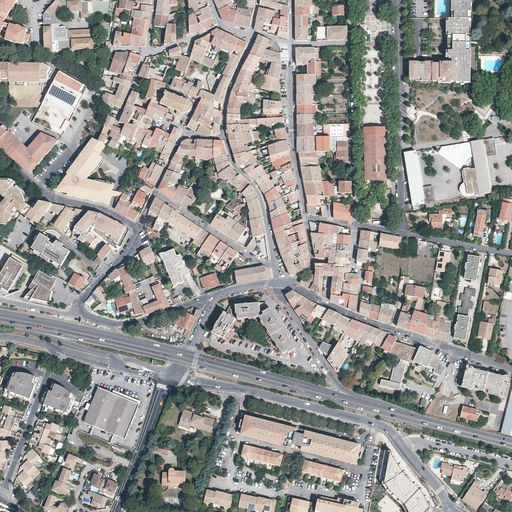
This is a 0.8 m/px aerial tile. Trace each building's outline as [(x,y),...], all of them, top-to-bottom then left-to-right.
[(1,0),(2,0),(0,2),(0,37),(1,35),(0,35),(0,31),(1,30),(2,30),(3,30),(4,27),(6,28),(5,31),(8,32),(6,37),(9,38),(9,40),(13,42),(14,39),(17,40),(16,43),(20,44),(21,41),(24,42),(28,43),(30,34),(26,33),(28,29),(21,27),(21,26),(20,25),(17,25),(17,26),(10,24),(10,25),(6,24),(3,23),(4,20),(6,21),(13,10),(14,11),(15,9),(16,6),(18,0),(1,0)] [(56,0),(43,14),(45,52),(99,49),(99,46),(98,40),(96,40),(95,31),(68,31),(68,30),(66,30),(65,27),(59,27),(59,24),(57,24),(55,24),(54,15),(52,15),(52,14),(54,12),(56,13),(61,7),(66,2),(67,12),(80,12),(80,20),(82,20),(82,14),(88,14),(88,2),(81,3),(81,1),(73,1),(73,0),(56,0)] [(179,6),(177,0),(163,0),(159,0),(158,8),(157,14),(169,16),(169,15),(170,7),(179,6)] [(214,0),(216,3),(219,10),(229,7),(233,6),(236,5),(238,5),(239,5),(239,2),(235,2),(231,2),(230,0),(214,0)] [(281,10),(281,5),(276,4),(260,0),(260,3),(260,5),(281,10)] [(453,0),(454,4),(451,4),(451,12),(454,12),(454,19),(468,19),(468,12),(471,12),(471,8),(469,8),(468,0),(453,0)] [(132,11),(134,3),(134,2),(121,1),(119,9),(120,10),(132,11)] [(209,5),(207,1),(197,5),(200,11),(206,9),(206,7),(205,6),(209,5)] [(244,6),(239,5),(233,23),(242,26),(249,28),(254,8),(254,2),(248,1),(246,1),(245,5),(244,5),(244,6)] [(55,24),(57,24),(57,16),(60,12),(67,12),(66,2),(61,7),(56,13),(54,12),(52,14),(52,15),(54,15),(55,24)] [(151,8),(151,6),(137,5),(136,11),(141,11),(141,12),(150,13),(151,8)] [(200,11),(197,5),(192,7),(194,10),(196,13),(200,11)] [(239,5),(238,5),(236,5),(233,6),(232,9),(230,8),(229,7),(219,10),(223,20),(224,21),(225,21),(233,23),(239,5)] [(343,11),(343,6),(342,6),(337,6),(333,6),(333,16),(344,16),(343,11)] [(196,13),(190,16),(190,34),(192,34),(195,33),(195,25),(205,21),(212,19),(213,18),(211,14),(209,7),(206,9),(200,11),(203,16),(198,18),(196,13)] [(310,16),(310,7),(296,7),(296,11),(296,17),(310,16)] [(258,15),(274,19),(275,19),(276,12),(259,8),(259,11),(258,15)] [(150,15),(150,13),(141,12),(136,12),(135,18),(134,19),(149,20),(150,15)] [(169,19),(169,16),(157,14),(156,20),(155,27),(157,27),(164,28),(164,29),(163,32),(166,32),(167,26),(168,26),(169,19)] [(272,26),(273,26),(274,19),(258,15),(257,18),(256,22),(267,24),(272,26)] [(314,19),(314,16),(310,16),(296,17),(296,21),(296,27),(308,27),(310,27),(310,25),(308,25),(308,21),(314,21),(314,19)] [(288,21),(288,18),(281,18),(281,20),(275,19),(274,19),(273,26),(280,27),(288,27),(288,21)] [(148,26),(149,20),(134,19),(132,35),(132,36),(140,37),(147,38),(148,26)] [(216,27),(212,19),(205,21),(209,30),(212,29),(216,27)] [(468,61),(468,58),(471,58),(471,54),(469,54),(469,51),(468,51),(468,49),(471,49),(471,38),(468,38),(468,35),(469,35),(469,32),(471,32),(471,28),(468,28),(468,26),(471,26),(471,22),(469,22),(469,19),(468,19),(454,19),(451,19),(449,19),(449,22),(446,22),(446,26),(449,26),(449,28),(446,28),(446,32),(449,32),(449,35),(451,35),(451,36),(448,36),(448,50),(451,50),(451,51),(448,51),(448,54),(446,54),(446,58),(449,58),(449,59),(452,59),(452,65),(452,67),(448,67),(448,66),(448,65),(447,65),(446,65),(444,65),(444,63),(442,63),(442,65),(433,65),(433,63),(410,63),(410,83),(461,83),(464,83),(471,83),(471,75),(468,75),(468,72),(471,72),(471,68),(468,68),(468,67),(468,64),(471,64),(471,61),(468,61)] [(209,30),(205,21),(195,25),(195,33),(202,33),(205,32),(209,30)] [(273,26),(272,26),(271,30),(268,30),(267,24),(256,22),(254,29),(261,32),(268,34),(277,36),(284,38),(288,40),(288,27),(280,27),(273,26)] [(176,41),(176,40),(176,25),(168,26),(167,26),(166,32),(164,45),(171,43),(176,41)] [(347,32),(347,26),(327,27),(327,41),(333,40),(343,40),(347,35),(347,32)] [(308,41),(308,27),(296,27),(296,41),(302,41),(308,41)] [(207,36),(204,38),(203,40),(210,44),(217,47),(214,53),(218,55),(220,52),(222,49),(221,48),(228,35),(223,32),(217,30),(207,36)] [(131,47),(132,36),(132,35),(128,35),(124,34),(123,37),(121,37),(120,47),(125,47),(131,47)] [(234,38),(228,35),(221,48),(222,49),(231,53),(227,59),(229,60),(232,53),(234,50),(239,40),(234,38)] [(270,51),(280,54),(280,50),(279,45),(264,38),(259,35),(255,45),(251,54),(261,58),(265,50),(267,46),(271,48),(270,51)] [(138,47),(140,37),(132,36),(131,47),(134,47),(138,47)] [(146,46),(147,38),(140,37),(138,47),(141,46),(146,46)] [(196,42),(194,45),(195,45),(207,50),(208,49),(210,44),(203,40),(204,38),(198,41),(196,42)] [(244,42),(239,40),(234,50),(238,52),(237,55),(232,53),(229,60),(227,64),(228,65),(236,68),(242,55),(248,44),(244,42)] [(207,50),(195,45),(194,49),(193,51),(190,58),(192,59),(201,63),(204,57),(207,50)] [(169,51),(171,59),(173,59),(180,59),(181,56),(180,47),(174,50),(169,51)] [(215,64),(213,68),(220,71),(222,70),(227,64),(229,60),(227,59),(231,53),(222,49),(220,52),(223,53),(221,57),(217,65),(215,64)] [(319,49),(297,49),(297,56),(297,62),(303,62),(303,65),(308,65),(307,62),(316,62),(316,60),(319,60),(319,54),(319,49)] [(281,59),(280,54),(270,51),(265,50),(261,58),(266,60),(268,62),(275,64),(281,67),(282,66),(281,65),(281,59)] [(123,54),(116,54),(110,72),(121,74),(123,75),(126,68),(128,62),(130,54),(123,54)] [(131,54),(130,54),(128,62),(138,65),(142,56),(137,55),(131,54)] [(260,61),(261,58),(251,54),(247,62),(243,68),(255,73),(256,73),(260,64),(259,63),(260,61)] [(171,64),(170,68),(171,68),(175,70),(185,72),(192,59),(190,58),(185,57),(181,56),(180,59),(179,63),(177,66),(171,64)] [(204,57),(201,63),(213,68),(215,64),(216,61),(206,58),(204,57)] [(192,59),(185,72),(183,78),(186,80),(189,81),(193,83),(192,86),(195,87),(195,84),(197,85),(199,81),(204,84),(202,91),(215,96),(223,80),(221,79),(221,80),(217,78),(219,74),(220,71),(213,68),(201,63),(192,59)] [(258,74),(265,63),(260,61),(259,63),(260,64),(256,73),(258,74)] [(10,77),(10,63),(2,62),(2,65),(0,64),(0,78),(1,79),(2,79),(2,77),(10,77)] [(138,65),(128,62),(126,68),(136,70),(137,67),(138,65)] [(145,63),(140,76),(144,79),(149,69),(149,67),(150,66),(151,62),(149,62),(149,63),(148,63),(147,63),(146,64),(145,63)] [(149,69),(144,79),(148,79),(150,79),(152,80),(162,82),(163,80),(165,75),(167,69),(168,67),(161,65),(160,62),(156,71),(151,70),(149,69)] [(320,76),(320,62),(316,62),(307,62),(308,65),(308,68),(309,75),(310,76),(315,76),(319,76),(320,76)] [(18,63),(10,63),(10,77),(10,78),(16,78),(16,80),(23,81),(23,79),(28,79),(33,79),(33,81),(40,81),(40,80),(40,78),(47,79),(48,77),(48,71),(51,67),(43,63),(41,63),(41,65),(37,65),(37,68),(33,68),(33,65),(17,65),(18,63)] [(281,73),(281,67),(275,64),(274,67),(273,75),(267,73),(265,76),(279,81),(281,73)] [(236,68),(228,65),(225,71),(222,76),(230,79),(233,75),(236,68)] [(136,70),(126,68),(123,75),(133,76),(134,73),(136,70)] [(163,80),(166,81),(167,76),(174,78),(174,79),(182,81),(183,79),(183,78),(185,72),(175,70),(171,68),(170,70),(167,69),(165,75),(163,80)] [(260,74),(258,74),(256,73),(255,73),(243,68),(240,75),(237,81),(250,86),(254,87),(260,89),(262,84),(252,81),(253,78),(264,81),(265,76),(260,74)] [(222,76),(219,74),(217,78),(221,80),(221,79),(223,80),(215,96),(213,101),(222,103),(228,87),(229,82),(230,79),(222,76)] [(61,75),(49,96),(74,109),(86,88),(61,75)] [(315,79),(315,76),(310,76),(309,75),(300,75),(297,75),(297,79),(297,85),(316,85),(315,80),(315,79)] [(166,81),(165,83),(167,84),(166,84),(169,86),(172,87),(174,79),(174,78),(167,76),(166,81)] [(279,81),(265,76),(264,81),(262,84),(260,89),(280,94),(280,87),(279,81)] [(120,85),(118,91),(127,95),(130,88),(130,82),(119,79),(115,77),(113,82),(120,85)] [(182,81),(174,79),(172,87),(179,89),(182,91),(185,83),(186,80),(183,78),(183,79),(182,81)] [(150,88),(146,97),(146,98),(153,100),(157,92),(157,91),(157,90),(163,92),(164,90),(166,84),(167,84),(165,83),(162,82),(152,80),(150,87),(150,88)] [(187,84),(185,83),(182,91),(186,93),(189,94),(192,86),(193,83),(189,81),(187,84)] [(195,96),(198,98),(201,91),(202,91),(204,84),(199,81),(197,85),(195,84),(195,87),(192,86),(189,94),(195,96)] [(253,91),(254,87),(250,86),(237,81),(236,83),(234,86),(253,91)] [(316,95),(316,85),(297,85),(297,89),(297,95),(316,95)] [(232,92),(259,95),(259,93),(259,92),(253,91),(234,86),(233,89),(232,91),(232,92)] [(105,93),(101,100),(105,104),(112,108),(113,105),(115,99),(124,102),(126,98),(127,95),(118,91),(116,96),(105,93)] [(171,94),(168,92),(166,91),(161,105),(163,105),(166,106),(169,108),(171,109),(171,108),(175,110),(176,111),(177,111),(176,114),(182,117),(184,114),(185,115),(185,114),(186,114),(186,113),(186,114),(188,113),(189,112),(190,111),(191,110),(191,108),(191,105),(191,104),(190,103),(190,102),(190,101),(188,100),(188,101),(183,99),(184,98),(182,97),(181,98),(176,96),(176,95),(175,94),(174,95),(171,94)] [(213,101),(215,96),(202,91),(201,91),(198,98),(201,100),(198,107),(208,112),(220,118),(221,112),(213,108),(215,107),(215,106),(215,105),(212,104),(213,101)] [(127,105),(125,111),(133,113),(134,113),(134,111),(138,112),(139,108),(134,106),(137,100),(139,94),(136,93),(133,92),(131,95),(127,105)] [(153,100),(152,103),(157,105),(159,100),(162,94),(157,92),(153,100)] [(141,95),(139,94),(137,100),(150,105),(151,103),(152,103),(153,100),(146,98),(146,97),(145,96),(141,95)] [(316,99),(316,95),(297,95),(297,102),(297,105),(316,105),(316,102),(316,99)] [(122,106),(124,102),(115,99),(113,105),(121,109),(122,106)] [(150,105),(137,100),(134,106),(139,108),(147,111),(147,110),(150,105)] [(282,106),(281,102),(264,100),(264,103),(265,110),(280,110),(282,110),(282,106)] [(151,103),(150,105),(147,110),(155,113),(156,114),(159,115),(162,107),(157,105),(152,103),(151,103)] [(316,109),(316,105),(297,105),(297,108),(297,115),(316,115),(316,109)] [(169,110),(162,107),(159,115),(164,117),(171,119),(173,116),(167,113),(169,110)] [(206,117),(208,112),(198,107),(196,110),(195,112),(196,112),(202,115),(206,117)] [(138,112),(137,113),(152,119),(153,116),(154,115),(155,113),(147,110),(147,111),(139,108),(138,112)] [(119,123),(125,125),(128,126),(129,124),(131,119),(132,116),(133,113),(125,111),(121,120),(119,123)] [(198,123),(202,115),(196,112),(195,114),(194,116),(192,120),(198,123)] [(220,122),(220,118),(208,112),(206,117),(214,122),(215,118),(217,119),(215,123),(217,124),(220,126),(220,122)] [(137,114),(136,118),(135,119),(149,126),(150,125),(150,123),(153,125),(155,121),(153,120),(152,119),(137,113),(137,114)] [(214,122),(206,117),(202,115),(198,123),(201,125),(213,131),(215,132),(219,134),(219,129),(220,126),(217,124),(215,127),(212,126),(214,122)] [(316,119),(316,115),(297,115),(297,120),(298,125),(316,125),(316,119)] [(116,119),(109,116),(106,121),(113,124),(115,121),(116,119)] [(284,120),(283,117),(266,119),(257,119),(257,125),(257,127),(257,128),(272,127),(272,123),(284,123),(284,120)] [(149,126),(135,119),(135,120),(133,125),(127,137),(125,142),(129,144),(132,139),(132,140),(134,137),(139,127),(147,130),(148,129),(148,128),(149,126)] [(257,125),(257,119),(240,120),(240,126),(240,132),(249,132),(249,130),(249,126),(257,125)] [(197,132),(201,125),(198,123),(192,120),(191,122),(188,127),(193,130),(197,132)] [(113,124),(106,121),(101,135),(106,137),(109,129),(110,130),(112,126),(113,125),(113,124)] [(124,129),(123,131),(121,134),(127,137),(133,125),(129,124),(128,126),(125,125),(124,129)] [(350,124),(324,125),(324,137),(331,137),(348,137),(349,137),(350,137),(350,130),(350,124)] [(212,135),(213,131),(201,125),(197,132),(210,135),(212,135)] [(317,137),(316,125),(298,125),(298,130),(298,136),(298,137),(299,137),(317,137)] [(113,126),(111,130),(110,136),(114,138),(115,138),(117,134),(121,136),(121,134),(123,131),(118,128),(115,127),(113,126)] [(240,132),(240,126),(228,126),(228,128),(229,131),(227,131),(227,134),(229,134),(240,133),(240,132)] [(146,133),(147,130),(139,127),(134,137),(136,138),(135,141),(137,142),(142,131),(146,133)] [(175,128),(171,136),(169,140),(175,144),(178,136),(181,130),(175,128)] [(286,134),(285,128),(275,130),(277,138),(275,138),(276,140),(273,140),(274,144),(287,140),(286,134)] [(367,166),(366,130),(366,129),(364,129),(364,143),(365,168),(365,178),(365,181),(367,181),(367,179),(367,174),(387,173),(387,180),(389,180),(388,128),(385,128),(386,129),(387,165),(367,166)] [(156,129),(156,131),(155,132),(154,133),(152,138),(155,140),(161,131),(159,130),(156,129)] [(386,129),(366,130),(367,166),(387,165),(386,129)] [(0,143),(2,145),(0,147),(7,153),(9,151),(12,154),(16,157),(14,159),(21,165),(30,164),(30,161),(32,159),(38,164),(47,153),(59,140),(41,131),(25,147),(24,146),(25,145),(8,130),(7,131),(0,139),(0,143)] [(148,131),(147,130),(146,133),(142,131),(137,142),(135,147),(140,150),(142,147),(143,145),(150,131),(148,131)] [(152,132),(150,131),(143,145),(148,147),(149,147),(152,138),(154,133),(152,132)] [(155,140),(152,138),(149,147),(155,150),(164,132),(162,132),(161,131),(155,140)] [(165,133),(164,132),(155,150),(158,152),(164,142),(166,139),(165,139),(167,134),(165,133)] [(257,132),(251,132),(240,133),(229,134),(229,136),(230,140),(245,140),(245,143),(252,142),(252,140),(258,139),(258,138),(257,132)] [(110,143),(108,146),(114,149),(121,136),(117,134),(115,138),(114,138),(110,143)] [(169,135),(167,134),(165,139),(166,139),(164,142),(158,152),(162,153),(162,154),(169,140),(171,136),(169,135)] [(101,135),(99,141),(104,144),(107,138),(106,137),(101,135)] [(317,145),(317,137),(299,137),(298,137),(298,146),(298,152),(299,152),(318,152),(324,152),(324,144),(317,145)] [(348,142),(348,137),(331,137),(331,138),(331,144),(331,152),(336,152),(336,153),(337,153),(338,153),(348,152),(348,146),(348,142)] [(103,160),(104,159),(99,155),(97,154),(101,149),(102,150),(106,145),(104,144),(99,141),(92,138),(84,149),(86,150),(82,156),(80,155),(75,161),(77,162),(73,168),(71,167),(70,169),(66,173),(68,174),(66,177),(65,176),(61,180),(63,181),(67,184),(70,180),(73,183),(74,182),(77,179),(75,178),(81,170),(89,176),(90,175),(93,170),(95,171),(96,170),(103,160)] [(183,159),(194,163),(194,162),(196,144),(195,144),(194,144),(194,140),(186,139),(182,142),(181,146),(177,153),(184,154),(183,159)] [(494,139),(471,142),(473,154),(474,158),(475,167),(476,169),(471,170),(469,168),(464,169),(466,185),(465,185),(464,186),(463,186),(462,187),(462,188),(462,189),(462,191),(462,192),(463,193),(463,194),(465,194),(466,194),(473,193),(474,195),(474,196),(491,193),(485,156),(496,154),(494,139)] [(162,154),(162,153),(159,158),(167,162),(171,155),(173,150),(175,144),(169,140),(162,154)] [(197,159),(203,159),(205,140),(201,140),(195,140),(195,144),(196,144),(194,162),(197,162),(197,159)] [(205,140),(203,159),(208,159),(210,159),(213,158),(214,150),(214,141),(210,140),(205,140)] [(245,143),(245,140),(230,140),(232,146),(233,151),(245,147),(245,146),(247,145),(245,143)] [(288,145),(287,140),(274,144),(271,145),(269,145),(271,153),(278,151),(289,148),(288,145)] [(217,141),(214,141),(214,150),(224,146),(222,141),(217,141)] [(470,154),(473,154),(471,142),(465,143),(469,146),(470,154)] [(443,147),(439,151),(460,166),(464,162),(463,158),(466,155),(470,154),(469,146),(465,143),(461,144),(459,147),(456,145),(454,147),(451,145),(449,148),(446,146),(443,147)] [(247,152),(250,151),(248,147),(247,145),(245,146),(245,147),(233,151),(234,153),(234,155),(246,152),(247,152)] [(271,153),(269,145),(264,147),(260,148),(258,149),(260,155),(269,153),(271,153)] [(224,146),(214,150),(213,158),(227,156),(225,150),(224,146)] [(235,159),(252,154),(250,151),(247,152),(246,152),(234,155),(235,157),(235,159)] [(416,151),(404,153),(407,171),(413,206),(414,210),(420,209),(419,205),(425,203),(426,209),(435,207),(434,202),(435,202),(432,186),(422,188),(416,151)] [(460,166),(439,151),(438,153),(460,169),(469,158),(474,158),(473,154),(470,154),(466,155),(463,158),(464,162),(460,166)] [(319,168),(318,152),(299,152),(300,158),(302,168),(319,168)] [(348,157),(348,152),(338,153),(337,153),(336,153),(336,156),(335,156),(335,161),(336,161),(336,167),(348,167),(348,157)] [(239,167),(254,156),(252,154),(235,159),(236,162),(237,165),(239,167)] [(280,156),(279,154),(271,157),(261,160),(263,166),(267,164),(272,162),(281,159),(281,158),(280,156)] [(291,157),(290,154),(281,158),(281,159),(272,162),(274,166),(282,163),(291,159),(291,157)] [(172,162),(182,166),(183,159),(175,156),(173,160),(172,162)] [(213,158),(216,165),(229,161),(228,158),(227,156),(213,158)] [(256,159),(254,156),(239,167),(241,169),(244,171),(258,162),(257,161),(256,159)] [(30,164),(21,165),(24,167),(30,167),(31,172),(32,171),(33,170),(38,164),(32,159),(30,161),(30,164)] [(292,162),(291,159),(282,163),(283,168),(292,164),(292,162)] [(141,160),(140,161),(138,165),(143,168),(146,163),(147,163),(141,160)] [(216,165),(220,172),(220,173),(231,167),(230,164),(229,161),(216,165)] [(169,169),(168,170),(179,174),(181,168),(182,168),(183,167),(186,168),(183,176),(185,177),(189,170),(190,168),(182,166),(172,162),(169,169)] [(261,167),(258,162),(244,171),(246,172),(248,174),(261,167)] [(156,164),(152,163),(145,176),(150,179),(156,164)] [(159,166),(156,164),(150,179),(157,183),(161,174),(164,168),(161,167),(159,166)] [(283,168),(274,171),(270,173),(274,180),(277,178),(279,176),(281,175),(293,169),(293,167),(292,164),(283,168)] [(216,177),(214,177),(211,180),(215,184),(220,178),(224,180),(226,179),(237,189),(238,190),(245,180),(242,178),(243,177),(242,176),(241,175),(239,175),(231,167),(220,173),(220,172),(218,173),(216,173),(216,177)] [(264,171),(261,167),(248,174),(250,176),(253,178),(264,171)] [(320,170),(319,168),(302,168),(302,171),(304,182),(322,182),(320,174),(320,170)] [(293,169),(281,175),(285,183),(294,177),(294,174),(293,170),(293,169)] [(466,185),(464,169),(462,171),(464,184),(462,184),(461,185),(460,186),(460,188),(460,190),(460,192),(460,193),(462,194),(463,195),(465,196),(466,196),(474,196),(474,195),(473,193),(466,194),(465,194),(463,194),(463,193),(462,192),(462,191),(462,189),(462,188),(462,187),(463,186),(464,186),(465,185),(466,185)] [(89,190),(91,180),(86,179),(89,176),(81,170),(75,178),(77,179),(74,182),(73,183),(70,180),(67,184),(63,181),(58,187),(60,188),(57,189),(56,190),(64,192),(65,189),(67,189),(68,189),(73,190),(74,186),(76,185),(80,186),(79,188),(89,190)] [(164,181),(175,185),(179,174),(168,170),(165,177),(164,181)] [(269,174),(267,170),(264,171),(253,178),(254,180),(257,182),(266,175),(269,174)] [(387,173),(367,174),(367,179),(370,179),(372,179),(374,180),(375,181),(376,183),(377,184),(377,185),(377,186),(387,186),(387,184),(387,180),(387,173)] [(270,181),(266,175),(257,182),(259,185),(261,188),(270,181)] [(150,179),(145,176),(144,179),(149,182),(149,183),(150,184),(155,186),(157,183),(150,179)] [(295,181),(294,177),(285,183),(281,185),(284,190),(296,184),(295,181)] [(279,181),(277,178),(274,180),(270,181),(261,188),(263,191),(265,195),(279,186),(277,182),(279,181)] [(0,195),(1,197),(10,184),(11,183),(6,180),(2,180),(0,180),(0,195)] [(112,190),(113,183),(112,183),(100,180),(98,180),(98,182),(91,180),(89,190),(79,188),(80,186),(76,185),(74,186),(73,190),(68,189),(67,189),(65,189),(64,192),(64,194),(68,195),(72,196),(73,195),(76,195),(75,197),(83,199),(84,197),(91,199),(90,201),(98,202),(98,201),(105,202),(105,204),(109,205),(111,195),(112,190)] [(247,182),(245,180),(238,190),(242,193),(250,186),(247,182)] [(170,198),(174,189),(175,185),(164,181),(159,190),(161,192),(170,198)] [(324,196),(322,182),(304,182),(306,192),(306,195),(324,196)] [(333,187),(332,182),(322,182),(324,196),(329,196),(333,196),(335,196),(335,194),(333,187)] [(351,188),(351,182),(339,182),(339,187),(333,187),(335,194),(351,193),(351,188)] [(10,184),(1,197),(5,199),(9,193),(13,186),(10,184)] [(296,184),(284,190),(283,191),(267,200),(268,202),(269,206),(283,199),(285,198),(297,192),(296,187),(296,184)] [(1,214),(0,213),(0,224),(1,224),(5,223),(6,224),(11,216),(12,214),(11,213),(10,213),(12,209),(14,207),(22,213),(28,204),(22,200),(23,199),(24,198),(24,197),(23,195),(22,194),(21,192),(20,191),(19,190),(18,189),(17,187),(14,185),(13,186),(9,193),(13,196),(12,197),(11,197),(10,197),(9,198),(10,199),(8,201),(9,201),(8,203),(6,202),(2,209),(1,210),(1,211),(2,212),(1,214)] [(148,188),(142,185),(140,189),(151,195),(152,193),(153,191),(148,188)] [(183,206),(190,211),(202,188),(198,186),(196,190),(190,187),(188,191),(180,205),(183,206)] [(242,193),(246,196),(254,192),(252,189),(250,186),(242,193)] [(283,191),(280,186),(279,186),(265,195),(266,197),(267,200),(283,191)] [(175,201),(180,205),(188,191),(179,187),(177,190),(174,189),(170,198),(175,201)] [(138,191),(138,192),(133,201),(137,203),(142,205),(145,200),(147,196),(138,191)] [(254,192),(246,196),(247,199),(248,202),(256,199),(255,195),(254,192)] [(298,196),(297,192),(285,198),(286,200),(290,198),(290,202),(287,203),(287,204),(290,203),(299,200),(298,196)] [(9,193),(5,199),(0,205),(0,204),(0,213),(1,214),(2,212),(1,211),(1,210),(2,209),(6,202),(8,203),(9,201),(8,201),(10,199),(9,198),(10,197),(11,197),(12,197),(13,196),(9,193)] [(131,204),(126,201),(127,200),(129,196),(123,193),(121,198),(115,210),(116,210),(125,216),(130,207),(131,205),(131,204)] [(325,204),(324,196),(306,195),(307,199),(308,204),(308,205),(321,206),(326,207),(325,204)] [(238,196),(237,196),(230,203),(227,205),(234,210),(241,204),(239,200),(238,196)] [(149,211),(158,217),(164,204),(161,202),(155,198),(150,209),(149,211)] [(257,202),(256,199),(248,202),(251,212),(260,210),(257,202)] [(285,206),(283,199),(269,206),(270,206),(270,210),(271,213),(285,206)] [(510,221),(511,211),(511,210),(511,200),(504,199),(503,206),(500,219),(510,221)] [(28,204),(22,213),(27,216),(32,220),(31,222),(36,225),(42,215),(43,215),(47,211),(49,208),(53,211),(58,214),(64,206),(52,203),(38,200),(35,203),(34,202),(31,206),(28,204)] [(286,208),(285,206),(271,213),(271,216),(272,220),(287,214),(289,214),(301,210),(300,204),(299,200),(290,203),(292,211),(287,212),(286,208)] [(162,219),(167,223),(168,222),(173,210),(171,209),(164,204),(158,217),(156,223),(154,227),(157,229),(162,219)] [(241,205),(241,204),(234,210),(239,213),(240,214),(245,210),(243,204),(241,205)] [(322,217),(321,206),(308,205),(308,204),(306,204),(307,209),(308,215),(313,215),(320,217),(322,217)] [(334,204),(333,204),(334,219),(352,221),(352,213),(352,207),(334,204)] [(82,210),(66,206),(64,209),(64,210),(65,211),(64,213),(63,212),(60,216),(58,218),(58,219),(59,219),(57,222),(56,221),(54,224),(65,234),(82,210)] [(64,206),(58,214),(58,215),(60,216),(63,212),(64,210),(64,209),(66,206),(64,206)] [(125,216),(134,221),(137,216),(139,213),(130,207),(125,216)] [(476,222),(484,224),(487,212),(487,211),(479,209),(479,210),(478,210),(476,222)] [(115,249),(126,227),(99,212),(89,210),(75,225),(73,233),(83,233),(87,229),(91,225),(93,227),(91,229),(115,249)] [(168,222),(194,240),(202,229),(186,219),(173,210),(168,222)] [(260,210),(251,212),(249,212),(251,219),(262,217),(261,213),(260,210)] [(443,230),(442,225),(442,217),(442,214),(446,214),(447,217),(452,217),(452,210),(439,210),(439,214),(435,214),(430,215),(430,220),(432,220),(432,230),(443,230)] [(363,220),(366,220),(372,220),(372,212),(363,212),(363,220)] [(240,214),(239,213),(234,221),(238,223),(243,216),(240,214)] [(289,219),(287,214),(272,220),(273,225),(274,231),(291,224),(290,221),(289,219),(289,218),(289,219)] [(226,221),(217,215),(211,225),(219,231),(228,237),(238,223),(234,221),(229,217),(226,221)] [(251,219),(250,220),(252,230),(246,225),(246,230),(249,232),(250,240),(251,241),(249,244),(246,248),(251,252),(255,247),(254,237),(266,234),(263,225),(262,217),(251,219)] [(483,230),(484,224),(476,222),(473,235),(482,236),(483,230)] [(246,230),(238,223),(228,237),(232,239),(237,243),(246,230)] [(320,234),(328,234),(330,225),(325,225),(315,223),(315,227),(320,227),(320,230),(320,234)] [(292,228),(291,224),(274,231),(275,232),(275,234),(290,229),(292,228)] [(295,227),(292,228),(290,229),(292,235),(305,230),(304,227),(304,224),(295,227)] [(333,235),(338,235),(339,227),(337,227),(330,225),(328,234),(333,235)] [(338,235),(350,236),(350,233),(351,229),(339,227),(338,235)] [(83,233),(78,239),(99,256),(104,261),(105,260),(104,259),(112,249),(87,229),(83,233)] [(193,242),(201,248),(210,235),(206,232),(202,229),(194,240),(193,242)] [(292,235),(290,229),(275,234),(276,236),(277,239),(287,236),(292,235)] [(360,240),(373,242),(374,233),(371,232),(361,231),(360,240)] [(306,236),(305,232),(298,234),(300,241),(297,242),(295,235),(288,237),(290,243),(294,250),(307,243),(306,236)] [(332,245),(333,235),(328,234),(320,234),(311,233),(312,238),(313,244),(332,245)] [(42,234),(32,249),(36,251),(50,260),(55,262),(62,267),(71,252),(63,248),(56,243),(55,245),(49,242),(51,239),(42,234)] [(379,243),(379,247),(400,251),(402,238),(390,236),(380,234),(380,237),(379,243)] [(199,251),(210,259),(213,254),(221,242),(215,239),(210,235),(201,248),(199,251)] [(349,242),(350,236),(338,235),(333,235),(332,245),(337,245),(349,246),(349,242)] [(288,237),(287,236),(277,239),(278,243),(279,247),(290,243),(288,237)] [(372,252),(378,253),(379,247),(379,243),(373,242),(360,240),(359,245),(359,250),(369,251),(369,248),(372,249),(372,252)] [(440,246),(417,241),(417,243),(416,245),(419,246),(418,252),(417,254),(431,256),(433,247),(436,247),(436,249),(440,249),(440,246)] [(215,261),(218,263),(221,259),(229,248),(224,244),(221,242),(213,254),(218,257),(215,261)] [(294,250),(290,243),(279,247),(281,252),(282,256),(289,253),(294,250)] [(307,243),(294,250),(289,253),(293,262),(294,261),(309,253),(308,248),(307,243)] [(336,252),(337,245),(332,245),(313,244),(314,247),(314,251),(324,251),(336,252)] [(152,260),(155,258),(153,252),(151,248),(150,246),(149,247),(143,251),(140,253),(144,263),(152,260)] [(235,258),(238,254),(233,250),(229,248),(221,259),(226,263),(230,265),(235,258)] [(176,256),(173,250),(163,254),(163,253),(160,254),(174,288),(177,286),(176,284),(179,283),(180,284),(181,284),(183,283),(180,275),(183,274),(185,276),(189,275),(185,265),(184,266),(179,255),(176,256)] [(368,257),(369,251),(359,250),(358,257),(357,265),(361,268),(363,263),(367,264),(368,257)] [(451,252),(439,250),(438,257),(443,257),(442,262),(437,261),(435,270),(448,272),(451,252)] [(50,260),(36,251),(34,253),(49,262),(50,260)] [(325,257),(324,251),(314,251),(315,253),(316,258),(325,259),(325,257)] [(293,262),(289,253),(282,256),(288,271),(290,276),(298,273),(295,266),(293,262)] [(310,258),(309,253),(294,261),(296,265),(295,266),(298,273),(301,272),(302,271),(303,271),(304,270),(305,270),(305,269),(306,269),(307,268),(308,267),(308,266),(309,266),(309,265),(310,263),(310,262),(310,261),(310,259),(310,258)] [(17,287),(30,265),(13,255),(0,275),(0,292),(1,291),(5,292),(5,294),(6,296),(18,292),(17,287)] [(99,256),(95,261),(95,263),(96,264),(98,264),(100,266),(103,263),(104,261),(99,256)] [(481,258),(469,256),(467,266),(465,265),(465,269),(466,269),(465,280),(477,281),(481,258)] [(347,266),(347,259),(335,258),(334,267),(344,269),(343,272),(350,273),(351,266),(349,266),(347,266)] [(191,266),(195,276),(202,267),(195,262),(191,266)] [(223,275),(230,265),(226,263),(222,268),(217,265),(214,269),(223,275)] [(131,274),(131,273),(129,270),(128,270),(125,264),(124,265),(125,267),(117,270),(120,275),(120,277),(128,275),(131,274)] [(316,276),(323,275),(324,265),(318,264),(316,264),(316,271),(315,276),(316,276)] [(265,266),(253,269),(235,272),(237,285),(268,278),(271,276),(270,268),(265,266)] [(344,269),(334,267),(333,277),(343,278),(343,275),(343,272),(344,269)] [(499,285),(502,271),(496,270),(491,268),(488,283),(499,285)] [(113,281),(120,275),(117,270),(116,270),(114,272),(104,281),(106,283),(107,286),(113,283),(113,281)] [(31,290),(27,294),(32,299),(49,303),(51,292),(50,291),(53,286),(56,281),(39,271),(28,289),(31,290)] [(86,280),(76,274),(74,277),(69,284),(80,291),(86,280)] [(219,286),(216,274),(201,278),(204,288),(209,287),(211,286),(212,288),(219,286)] [(136,291),(128,275),(120,277),(124,285),(122,286),(124,290),(125,290),(127,294),(128,293),(134,291),(136,291)] [(322,290),(323,276),(323,275),(316,276),(315,276),(311,275),(309,281),(314,284),(322,290)] [(400,284),(408,285),(409,278),(402,277),(400,284)] [(434,278),(426,277),(425,284),(424,288),(425,288),(432,289),(433,285),(434,278)] [(311,290),(314,284),(309,281),(303,278),(300,284),(305,287),(311,290)] [(341,292),(342,283),(332,283),(332,287),(331,291),(341,292)] [(321,296),(322,290),(314,284),(311,290),(315,293),(321,296)] [(152,288),(158,301),(159,302),(157,303),(158,305),(157,305),(159,311),(167,308),(170,307),(160,285),(152,288)] [(363,290),(373,294),(374,290),(374,289),(369,287),(363,285),(363,290)] [(424,299),(425,288),(424,288),(408,285),(407,290),(406,295),(418,298),(424,299)] [(105,301),(107,300),(100,290),(98,288),(94,293),(96,296),(102,303),(105,301)] [(476,290),(466,288),(465,295),(462,295),(460,301),(464,302),(462,308),(459,308),(458,314),(468,316),(469,309),(472,310),(473,303),(470,303),(471,296),(475,297),(476,290)] [(300,295),(293,291),(285,296),(295,310),(299,307),(297,303),(299,302),(301,306),(301,305),(303,308),(309,300),(300,295)] [(31,303),(32,299),(27,294),(21,300),(31,303)] [(171,307),(176,305),(173,299),(171,294),(168,295),(170,298),(167,299),(171,307)] [(343,297),(340,296),(331,294),(330,301),(339,305),(339,303),(340,301),(344,302),(344,304),(344,305),(343,305),(342,306),(356,312),(359,296),(358,296),(343,294),(343,297)] [(136,316),(146,312),(140,301),(138,295),(136,296),(130,298),(129,296),(124,297),(125,300),(123,300),(122,296),(114,298),(116,304),(119,314),(129,311),(127,305),(132,304),(134,309),(136,316)] [(423,301),(424,299),(418,298),(415,311),(420,313),(423,301)] [(147,299),(140,301),(146,312),(147,315),(155,312),(151,304),(150,305),(147,299)] [(313,302),(309,300),(303,308),(301,305),(301,306),(299,307),(295,310),(304,324),(306,321),(318,305),(313,302)] [(158,301),(151,304),(155,312),(159,311),(157,305),(158,305),(157,303),(159,302),(158,301)] [(363,315),(367,316),(370,305),(365,303),(361,302),(360,314),(363,315)] [(226,313),(231,316),(232,314),(237,314),(238,320),(244,320),(244,319),(249,318),(249,319),(255,319),(255,318),(259,317),(260,318),(262,322),(261,322),(264,328),(265,327),(268,331),(267,332),(274,342),(277,346),(276,346),(280,352),(280,351),(282,355),(287,352),(288,353),(295,349),(291,342),(292,341),(289,336),(286,332),(285,332),(280,324),(281,324),(277,318),(275,315),(274,315),(267,303),(252,304),(246,304),(240,305),(231,306),(226,313)] [(440,316),(440,319),(447,321),(450,304),(442,303),(440,316)] [(372,318),(378,321),(381,308),(370,304),(370,305),(367,316),(372,318)] [(389,324),(390,324),(396,307),(382,304),(381,308),(378,321),(384,323),(389,324)] [(316,316),(322,319),(328,309),(322,307),(318,305),(306,321),(310,324),(316,316)] [(327,322),(334,326),(341,315),(334,312),(328,309),(322,319),(319,324),(325,326),(327,322)] [(201,311),(197,310),(194,316),(191,315),(186,313),(179,327),(185,330),(187,330),(183,336),(187,338),(191,332),(201,311)] [(416,333),(424,335),(427,321),(428,315),(425,314),(420,313),(415,311),(413,316),(409,331),(416,333)] [(231,317),(231,316),(226,313),(224,312),(220,319),(219,318),(217,323),(214,328),(212,333),(219,337),(220,336),(224,339),(225,339),(228,334),(227,334),(230,329),(231,330),(234,325),(233,324),(235,320),(230,317),(231,317)] [(413,316),(401,313),(397,326),(396,327),(402,329),(409,331),(413,316)] [(335,326),(345,333),(352,320),(346,318),(341,315),(334,326),(335,326)] [(429,337),(436,339),(440,319),(440,316),(437,316),(436,322),(427,321),(424,335),(429,337)] [(451,344),(453,344),(454,339),(466,341),(469,322),(470,318),(459,316),(457,322),(457,325),(455,325),(455,328),(456,329),(455,335),(450,334),(448,343),(451,344)] [(443,341),(448,343),(450,334),(450,331),(452,321),(447,321),(440,319),(436,339),(443,341)] [(346,335),(357,342),(358,342),(367,326),(362,324),(352,320),(345,333),(343,336),(345,338),(346,335)] [(492,325),(493,324),(489,324),(481,322),(479,335),(484,337),(483,338),(486,338),(490,339),(492,325)] [(358,342),(364,345),(374,328),(370,327),(367,326),(358,342)] [(364,345),(371,350),(375,344),(382,331),(377,329),(374,328),(364,345)] [(375,344),(382,348),(389,336),(390,336),(390,334),(386,333),(382,331),(375,344)] [(382,348),(389,353),(395,342),(397,339),(393,337),(390,336),(389,336),(382,348)] [(322,351),(329,360),(336,347),(324,342),(320,348),(322,351)] [(340,342),(336,347),(329,360),(337,372),(348,355),(340,342)] [(407,346),(395,342),(389,353),(383,365),(386,366),(392,356),(413,364),(419,350),(407,346)] [(420,347),(419,350),(413,364),(412,366),(415,367),(414,369),(421,372),(422,371),(422,369),(424,370),(423,371),(425,372),(427,369),(428,367),(430,368),(429,370),(434,372),(433,373),(435,375),(435,376),(436,377),(436,379),(432,379),(431,381),(437,382),(445,368),(442,365),(442,366),(441,365),(441,364),(437,359),(436,360),(435,358),(436,358),(433,355),(434,353),(427,350),(420,347)] [(356,358),(364,361),(368,356),(359,352),(356,358)] [(381,379),(380,385),(399,390),(405,366),(394,364),(390,381),(381,379)] [(496,394),(495,395),(505,398),(510,378),(499,375),(499,378),(495,377),(496,375),(481,371),(481,373),(477,372),(478,370),(467,367),(465,374),(464,378),(463,380),(462,387),(472,390),(473,388),(477,389),(477,387),(480,388),(481,386),(485,387),(489,388),(489,390),(492,391),(491,393),(496,394)] [(29,374),(18,373),(12,373),(6,389),(6,390),(9,391),(10,391),(18,394),(26,397),(31,399),(36,385),(33,384),(31,383),(32,380),(34,381),(35,377),(36,376),(29,374)] [(70,392),(62,386),(56,384),(56,385),(54,389),(56,389),(55,392),(53,392),(50,390),(45,405),(49,406),(57,409),(65,412),(66,413),(69,414),(70,414),(76,398),(70,392)] [(84,422),(105,430),(108,432),(125,439),(139,404),(118,395),(99,387),(84,422)] [(511,391),(501,433),(511,435),(511,391)] [(13,407),(6,404),(3,411),(11,414),(14,416),(16,410),(14,410),(12,409),(13,407)] [(141,405),(139,404),(125,439),(127,440),(134,423),(141,405)] [(477,412),(477,410),(463,406),(460,417),(478,422),(480,413),(477,412)] [(215,420),(205,416),(205,418),(199,416),(195,414),(195,413),(184,409),(178,426),(190,430),(191,426),(210,433),(215,420)] [(14,416),(11,414),(8,422),(14,424),(15,420),(22,423),(22,421),(23,419),(17,417),(14,416)] [(250,417),(246,416),(245,420),(242,420),(240,426),(242,427),(243,427),(241,435),(292,448),(293,444),(296,433),(297,429),(290,427),(283,425),(277,424),(271,422),(264,420),(257,419),(250,417)] [(14,424),(8,422),(5,428),(9,430),(12,431),(13,428),(19,430),(19,429),(20,426),(14,424)] [(60,425),(53,422),(52,424),(50,423),(48,423),(46,428),(50,429),(58,432),(60,425)] [(43,427),(37,424),(36,427),(36,428),(42,430),(41,434),(47,436),(50,429),(46,428),(43,427)] [(5,428),(0,426),(0,435),(2,436),(3,434),(7,436),(9,430),(5,428)] [(308,432),(306,431),(305,435),(296,433),(293,444),(302,446),(301,450),(356,464),(357,458),(361,458),(363,451),(359,450),(360,445),(354,444),(347,442),(340,440),(332,438),(324,436),(316,434),(308,432)] [(41,434),(34,432),(33,434),(33,435),(39,438),(38,441),(41,442),(48,444),(50,438),(47,436),(41,434)] [(11,443),(10,440),(0,440),(0,450),(6,450),(11,450),(11,443)] [(48,444),(41,442),(39,447),(43,449),(42,451),(48,453),(51,446),(48,444)] [(62,450),(64,443),(58,442),(56,448),(62,450)] [(168,448),(157,443),(155,449),(166,453),(168,448)] [(241,456),(248,457),(251,447),(248,446),(244,445),(241,456)] [(251,447),(248,457),(255,459),(257,449),(254,448),(251,447)] [(41,457),(33,448),(28,452),(25,455),(29,459),(34,464),(41,457)] [(255,459),(261,461),(264,450),(261,449),(257,449),(255,459)] [(264,450),(261,461),(267,462),(270,452),(268,451),(264,450)] [(267,462),(274,464),(276,453),(273,453),(270,452),(267,462)] [(83,459),(69,453),(64,465),(71,468),(73,468),(76,461),(81,463),(83,459)] [(276,453),(274,464),(280,466),(283,455),(280,454),(276,453)] [(402,467),(394,456),(384,454),(381,476),(390,491),(378,504),(386,511),(396,511),(405,504),(408,511),(428,511),(431,510),(427,500),(418,489),(405,477),(400,469),(402,467)] [(34,464),(29,459),(24,463),(21,466),(25,470),(33,479),(41,471),(37,468),(34,464)] [(303,472),(309,473),(312,462),(309,461),(305,460),(303,472)] [(312,462),(309,473),(310,473),(314,474),(315,475),(318,464),(315,463),(312,462)] [(451,480),(456,481),(461,482),(462,477),(466,478),(468,468),(466,467),(464,467),(463,469),(454,467),(450,466),(451,465),(442,463),(441,469),(442,470),(442,474),(452,476),(451,480)] [(315,475),(322,476),(324,465),(320,464),(318,464),(315,475)] [(324,465),(322,476),(328,478),(331,467),(327,466),(324,465)] [(71,470),(64,467),(59,480),(69,484),(70,481),(67,479),(71,470)] [(328,478),(334,480),(337,469),(334,468),(331,467),(328,478)] [(166,473),(163,472),(162,485),(185,486),(185,471),(175,471),(175,470),(175,469),(173,468),(172,468),(171,468),(170,468),(169,469),(169,470),(169,473),(166,473)] [(337,469),(334,480),(341,481),(344,470),(341,470),(337,469)] [(33,479),(25,470),(19,476),(17,477),(26,486),(33,479)] [(101,475),(95,473),(91,481),(93,485),(101,488),(104,479),(100,477),(101,475)] [(108,480),(104,479),(101,488),(100,489),(104,490),(105,488),(115,492),(118,482),(108,479),(108,480)] [(497,485),(493,491),(497,494),(497,493),(500,495),(502,494),(506,497),(504,498),(504,499),(509,503),(511,498),(511,497),(510,496),(511,493),(511,479),(508,484),(505,482),(501,487),(497,485)] [(59,480),(58,480),(54,489),(61,492),(67,491),(70,485),(69,484),(59,480)] [(477,488),(479,483),(475,481),(471,488),(475,490),(477,488)] [(471,488),(462,500),(477,510),(489,492),(486,491),(485,490),(484,492),(483,494),(477,490),(478,489),(481,484),(479,483),(477,488),(475,490),(471,488)] [(211,502),(213,503),(216,492),(210,491),(207,490),(204,503),(210,504),(211,502)] [(32,501),(35,498),(30,491),(27,494),(32,501)] [(213,503),(221,505),(225,493),(220,492),(216,491),(216,492),(213,503)] [(98,493),(95,492),(94,496),(91,503),(97,505),(98,502),(101,503),(104,504),(107,496),(98,493)] [(56,496),(50,493),(45,507),(55,511),(58,507),(53,505),(56,496)] [(225,493),(221,505),(230,508),(233,495),(230,494),(225,493)] [(239,507),(247,509),(250,496),(245,495),(242,494),(239,507)] [(247,509),(255,511),(258,497),(255,497),(250,496),(247,509)] [(258,497),(255,511),(261,511),(262,510),(265,498),(261,498),(258,497)] [(358,508),(359,503),(342,499),(341,501),(337,500),(334,500),(321,497),(319,498),(318,498),(317,503),(316,507),(315,510),(320,511),(322,511),(362,511),(363,509),(358,508)] [(272,500),(265,498),(262,510),(270,511),(274,511),(277,501),(272,500)] [(290,511),(294,511),(298,511),(301,500),(295,498),(293,498),(290,511)] [(301,500),(298,511),(307,511),(310,502),(308,501),(301,500)] [(64,511),(66,510),(65,502),(61,502),(58,507),(55,511),(64,511)]
